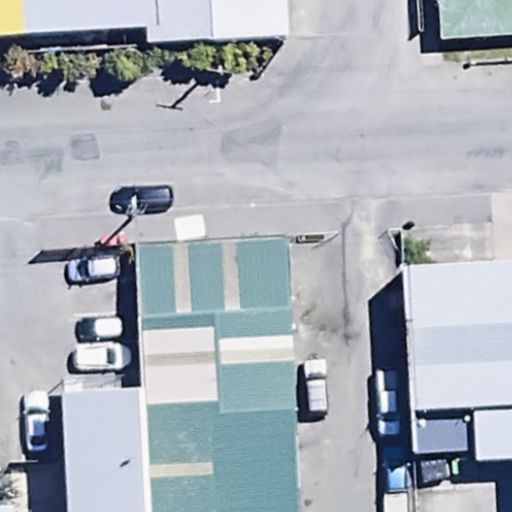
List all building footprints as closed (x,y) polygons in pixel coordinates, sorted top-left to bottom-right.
[(256,0),(27,0),(28,32),(258,26),(256,0)] [(511,0),(451,0),(453,42),(511,40),(511,0)] [(318,511),(310,262),(154,267),(161,511),(318,511)] [(511,278),(404,282),(410,460),(511,456),(511,278)] [(151,511),(147,373),(50,376),(53,511),(151,511)]
